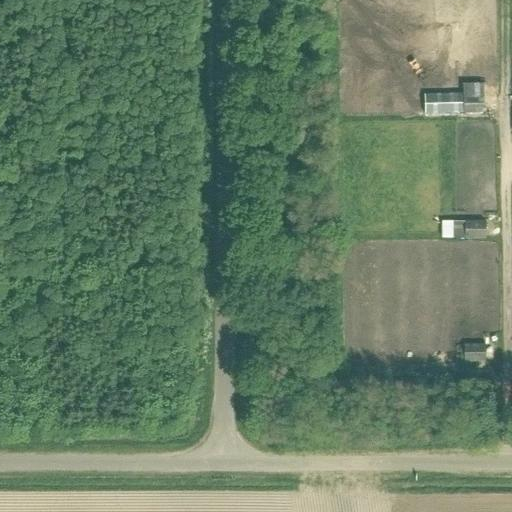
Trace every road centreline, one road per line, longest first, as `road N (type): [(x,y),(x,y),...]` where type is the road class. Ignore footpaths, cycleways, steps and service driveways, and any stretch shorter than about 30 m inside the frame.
road 1 (unclassified): [(222,464),(223,0)]
road 2 (unclassified): [(511,462),(222,464)]
road 3 (unclassified): [(0,463),(222,464)]
